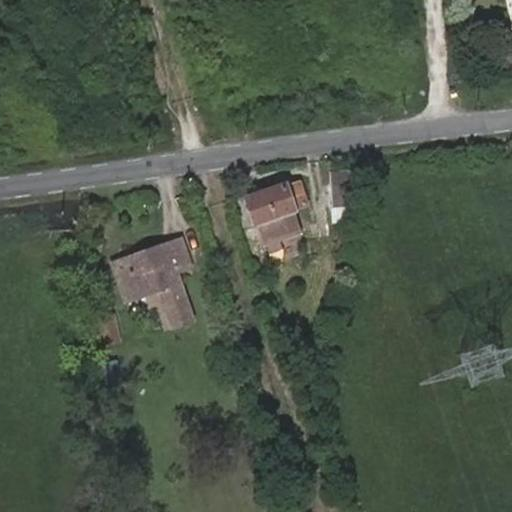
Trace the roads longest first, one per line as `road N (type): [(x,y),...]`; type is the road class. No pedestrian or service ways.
road 1 (track): [(148,0),(322,511)]
road 2 (tertiary): [(511,118),(0,190)]
